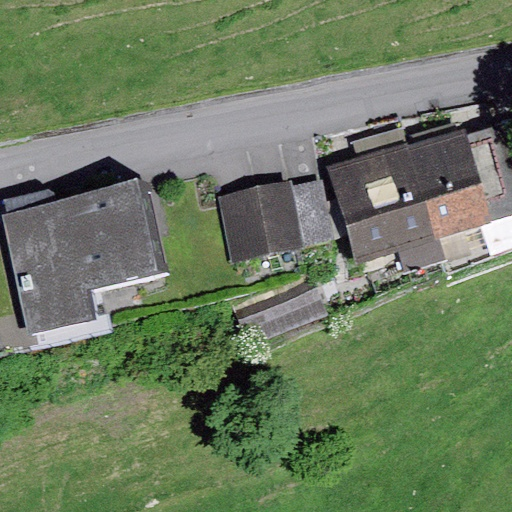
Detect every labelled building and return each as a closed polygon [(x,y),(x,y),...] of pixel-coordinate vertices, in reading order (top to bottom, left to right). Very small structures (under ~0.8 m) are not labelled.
[(511,156),(503,128),(465,140),(493,226),(511,219),(511,156)] [(462,131),(407,148),(444,265),(472,257),(465,235),(493,226),(465,140),(462,131)] [(407,144),(328,169),(359,265),(399,252),(406,276),(444,265),(407,148),(407,144)] [(322,182),(293,188),(304,245),(334,239),(322,182)] [(292,184),(220,198),(232,265),(305,251),(304,245),(293,188),(292,184)] [(140,185),(2,216),(30,345),(98,330),(89,289),(160,273),(140,185)] [(313,283),(235,314),(249,348),(326,318),(313,283)]
